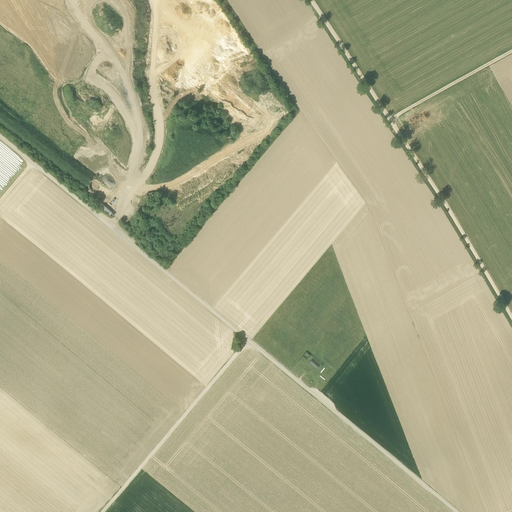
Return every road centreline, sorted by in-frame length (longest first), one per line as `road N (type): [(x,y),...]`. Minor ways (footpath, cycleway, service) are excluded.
road 1 (unclassified): [(455,511),(0,137)]
road 2 (track): [(511,317),(311,0)]
road 3 (track): [(248,343),(106,511)]
road 4 (track): [(390,120),(511,51)]
